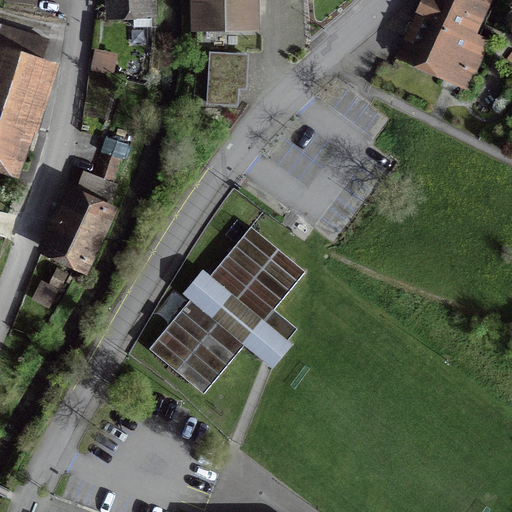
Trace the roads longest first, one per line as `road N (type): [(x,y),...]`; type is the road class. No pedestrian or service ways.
road 1 (residential): [(382,0),(236,155),(158,265),(15,511)]
road 2 (residential): [(0,307),(58,137),(81,0)]
